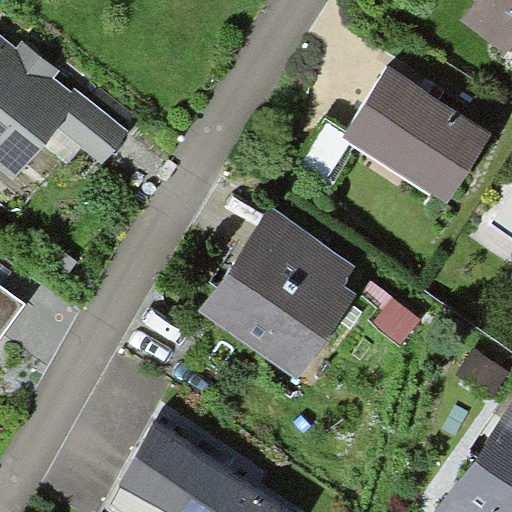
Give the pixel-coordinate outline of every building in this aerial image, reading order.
[(511,0),(483,0),(511,22),(511,0)] [(70,93),(64,101),(0,49),(0,162),(10,170),(49,122),(96,160),(118,132),(70,93)] [(443,195),(482,133),(382,69),(343,129),(320,114),(286,167),(323,191),(329,182),(322,177),(348,135),(443,195)] [(250,236),(204,302),(294,365),(340,300),(329,292),(346,267),(296,232),(278,257),(250,236)] [(469,354),(456,375),(477,389),(491,368),(469,354)] [(168,511),(284,511),(148,419),(100,505),(110,511),(164,511),(165,510),(168,511)] [(484,511),(511,511),(511,432),(499,423),(452,490),(484,511)]
